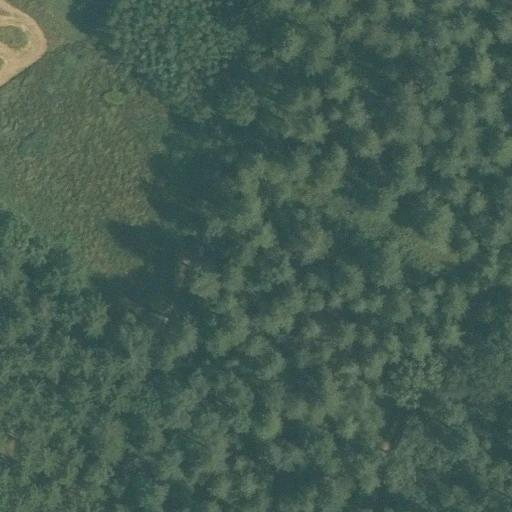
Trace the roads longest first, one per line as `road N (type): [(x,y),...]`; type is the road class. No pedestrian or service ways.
road 1 (track): [(97,511),(120,425),(215,169),(244,0)]
road 2 (track): [(370,511),(386,447),(415,408),(511,353)]
